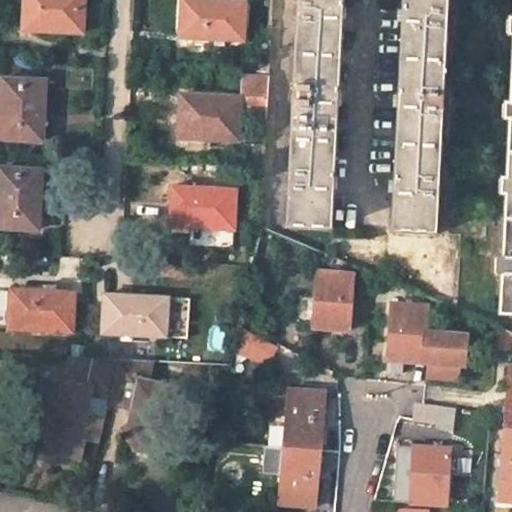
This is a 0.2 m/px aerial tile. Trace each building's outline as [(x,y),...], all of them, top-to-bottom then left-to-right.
[(80,0),(21,0),(20,24),(49,26),(49,29),(80,31),(80,0)] [(239,40),(241,0),(211,0),(211,4),(178,2),(177,36),(239,40)] [(269,0),(266,77),(264,115),(262,144),(261,167),(259,224),(261,226),(269,229),(280,0),(269,0)] [(295,0),(285,225),(330,227),(340,0),(295,0)] [(400,0),(390,230),(434,232),(444,0),(400,0)] [(497,272),(496,313),(511,314),(511,0),(511,18),(505,17),(504,35),(510,36),(507,104),(501,103),(500,119),(505,120),(502,177),(496,177),(496,193),(502,193),(498,255),(492,255),(491,272),(497,272)] [(239,114),(264,115),(266,77),(242,75),(239,114)] [(42,79),(0,77),(0,136),(35,139),(37,111),(41,111),(42,79)] [(204,139),(234,140),(236,97),(177,95),(175,132),(204,134),(204,139)] [(242,143),(241,166),(261,167),(262,144),(242,143)] [(0,166),(0,225),(30,228),(32,204),(36,205),(38,169),(0,166)] [(232,228),(233,190),(170,187),(168,221),(201,223),(201,227),(232,228)] [(347,328),(351,272),(314,269),(311,326),(347,328)] [(27,289),(11,288),(8,323),(45,326),(45,330),(72,331),(73,291),(55,290),(45,290),(45,283),(27,281),(27,289)] [(187,338),(188,302),(132,299),(132,294),(104,293),(102,333),(165,337),(187,338)] [(423,302),(387,299),(383,356),(388,356),(388,369),(400,370),(401,357),(426,359),(455,361),(460,361),(462,331),(423,328),(423,302)] [(235,342),(268,361),(277,345),(239,324),(235,342)] [(511,332),(496,325),(493,354),(511,356),(511,332)] [(109,400),(117,359),(65,356),(59,381),(50,378),(42,413),(38,412),(32,442),(44,445),(49,455),(73,461),(78,437),(88,440),(92,420),(82,417),(87,394),(109,400)] [(109,400),(107,405),(131,411),(128,425),(122,429),(135,451),(145,453),(169,438),(160,423),(163,406),(177,399),(179,388),(147,380),(152,361),(117,359),(109,400)] [(455,361),(426,359),(425,374),(454,376),(455,361)] [(511,369),(506,369),(501,430),(511,431),(511,369)] [(320,391),(283,387),(279,445),(317,447),(320,391)] [(420,402),(413,405),(412,417),(442,420),(444,404),(420,402)] [(92,420),(88,440),(99,442),(104,423),(92,420)] [(511,431),(501,430),(494,501),(511,501),(511,431)] [(448,443),(411,441),(407,501),(444,503),(448,443)] [(32,442),(30,450),(49,455),(44,445),(32,442)] [(317,447),(279,445),(276,503),(313,505),(317,447)]
